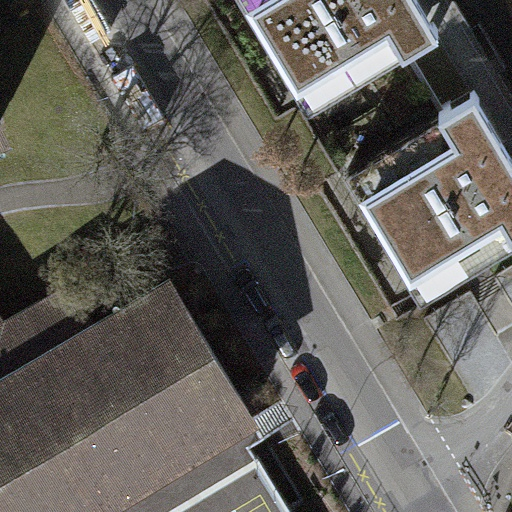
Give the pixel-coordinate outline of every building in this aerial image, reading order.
[(231,0),(302,118),(438,40),(414,0),(231,0)] [(302,118),(339,180),(476,102),(438,40),(302,118)] [(52,57),(9,60),(13,109),(55,106),(52,57)] [(511,256),(511,162),(476,102),(339,180),(419,312),(511,256)] [(0,499),(7,511),(78,511),(108,495),(111,500),(237,425),(233,419),(249,410),(239,392),(245,388),(189,295),(183,299),(172,281),(155,292),(151,285),(106,312),(109,318),(95,326),(72,287),(2,328),(0,329),(0,499)]
